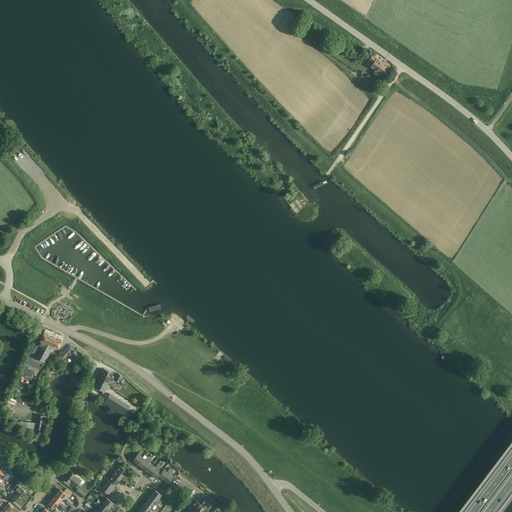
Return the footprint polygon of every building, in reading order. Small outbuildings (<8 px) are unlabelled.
[(390,68),(372,56),(369,60),(373,63),(371,67),(385,77),(390,68)] [(40,346),(35,358),(45,363),(53,346),(59,348),(63,339),(61,337),(53,334),(45,330),(38,345),(40,346)] [(75,350),(69,345),(57,358),(62,363),(68,356),(74,361),(79,357),(75,350)] [(19,381),(23,381),(23,377),(26,377),(26,379),(31,380),(31,378),(33,378),(34,371),(27,370),(28,367),(23,366),(22,376),(20,376),(19,381)] [(104,369),(100,377),(104,379),(103,381),(108,383),(109,382),(112,383),(115,377),(112,376),(113,374),(104,369)] [(122,376),(118,374),(115,380),(119,382),(122,384),(124,379),(121,378),(122,376)] [(104,391),(108,383),(103,381),(104,379),(100,377),(95,387),(104,391)] [(20,392),(14,389),(11,395),(18,397),(20,392)] [(130,407),(109,394),(104,403),(124,416),(130,407)] [(45,416),(36,415),(34,433),(43,434),(44,427),(47,427),(48,416),(45,416)] [(133,460),(138,464),(143,457),(139,455),(142,451),(140,450),(133,460)] [(143,457),(138,464),(142,468),(150,458),(148,456),(146,460),(143,457)] [(150,458),(142,468),(147,471),(152,465),(149,462),(152,459),(150,458)] [(152,465),(147,471),(152,475),(160,465),(158,464),(155,467),(152,465)] [(114,466),(113,468),(123,475),(127,471),(120,465),(118,469),(114,466)] [(157,479),(159,476),(162,472),(159,469),(161,466),(160,465),(152,475),(157,479)] [(159,476),(164,479),(171,469),(173,467),(171,466),(169,468),(170,468),(167,471),(164,469),(162,472),(159,476)] [(120,480),(123,475),(113,468),(112,469),(115,472),(113,475),(120,480)] [(171,469),(164,479),(169,483),(174,476),(170,474),(173,470),(171,469)] [(64,479),(69,483),(69,482),(71,484),(75,487),(76,487),(78,489),(78,488),(85,493),(87,490),(83,486),(82,487),(81,486),(78,484),(80,482),(74,477),(75,475),(74,475),(70,472),(64,479)] [(106,477),(116,485),(120,480),(113,475),(111,478),(107,476),(106,477)] [(106,485),(112,490),(116,485),(106,477),(105,479),(108,482),(106,485)] [(17,480),(11,488),(14,491),(15,492),(22,498),(26,492),(21,488),(23,486),(20,484),(20,483),(17,480)] [(112,490),(106,485),(103,488),(100,485),(98,487),(109,495),(112,490)] [(78,489),(76,492),(82,497),(85,493),(78,488),(78,489)] [(60,489),(56,494),(62,499),(66,494),(69,497),(71,494),(66,489),(63,492),(60,489)] [(151,495),(161,502),(163,501),(159,498),(162,495),(155,490),(151,495)] [(15,496),(12,499),(13,500),(17,503),(22,498),(15,492),(13,494),(15,496)] [(52,499),(62,507),(65,509),(67,507),(60,502),(62,499),(56,494),(52,499)] [(103,495),(102,497),(106,500),(103,503),(110,508),(114,503),(103,495)] [(161,502),(151,495),(148,500),(154,505),(157,502),(160,504),(161,502)] [(54,509),(58,504),(52,499),(48,504),(54,509)] [(0,500),(0,504),(7,511),(8,511),(13,508),(8,503),(5,506),(3,503),(0,500)] [(72,504),(67,500),(66,502),(70,505),(74,509),(76,507),(72,504)] [(154,505),(148,500),(144,504),(154,511),(155,510),(152,508),(154,505)] [(189,503),(199,511),(203,506),(196,501),(193,504),(190,501),(189,503)] [(105,511),(101,508),(94,503),(99,508),(97,511),(94,508),(93,510),(95,511),(105,511)] [(106,511),(110,508),(103,503),(101,506),(98,503),(96,505),(100,508),(101,508),(105,511),(106,511)] [(190,511),(197,511),(199,511),(189,503),(188,505),(191,507),(189,510),(190,511)]
